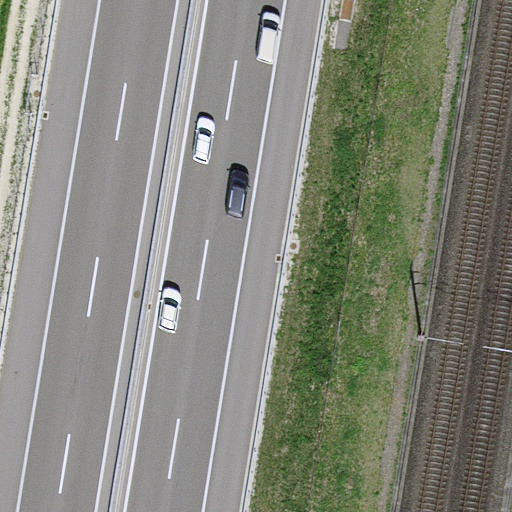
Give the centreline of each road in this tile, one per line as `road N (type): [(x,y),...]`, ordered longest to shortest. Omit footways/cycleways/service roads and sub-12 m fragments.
road 1 (motorway): [(163,511),(246,0)]
road 2 (motorway): [(139,0),(56,511)]
road 3 (track): [(25,0),(0,160)]
